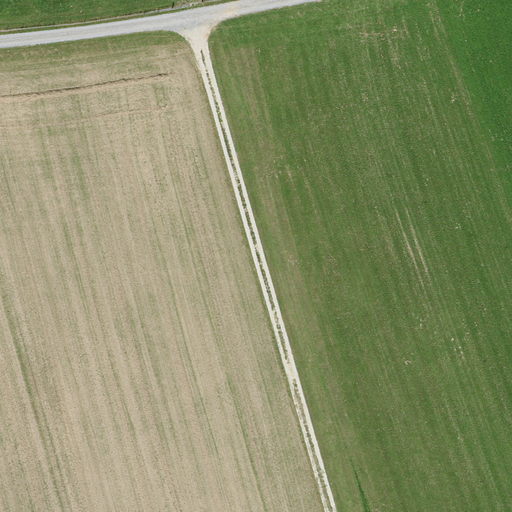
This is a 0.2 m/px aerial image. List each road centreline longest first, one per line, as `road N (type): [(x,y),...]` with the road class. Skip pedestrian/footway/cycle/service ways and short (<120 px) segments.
road 1 (track): [(332,511),(193,19),(294,0)]
road 2 (track): [(193,19),(0,40)]
